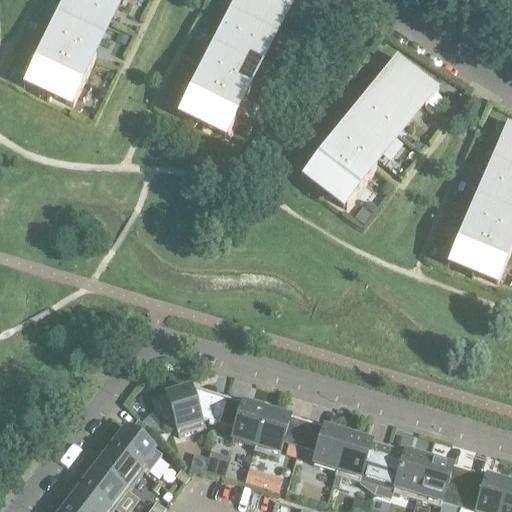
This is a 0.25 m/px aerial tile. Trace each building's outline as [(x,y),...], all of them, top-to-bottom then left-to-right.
[(73,0),(51,49),(46,46),(26,88),(73,110),(96,62),(90,60),(118,0),(73,0)] [(208,76),(202,73),(180,117),(227,140),(250,93),(254,95),(258,87),(249,83),(255,71),(260,73),(268,57),(272,59),(276,51),(267,47),(280,19),(286,22),(296,2),(292,0),(238,0),(232,14),(237,16),(208,76)] [(22,63),(32,41),(22,37),(12,58),(22,63)] [(335,152),(330,148),(305,180),(346,212),(376,174),(371,170),(420,107),(425,111),(438,94),(397,62),(373,93),(378,96),(364,114),(360,110),(348,125),(353,129),(344,140),(336,134),(331,140),(339,146),(335,152)] [(188,71),(178,66),(167,87),(177,92),(188,71)] [(470,232),(465,229),(450,267),(498,287),(511,253),(511,240),(511,237),(511,129),(508,128),(493,164),(498,166),(492,180),(483,176),(480,183),(484,185),(476,202),(482,205),(470,232)] [(305,159),(320,141),(311,133),(296,152),(305,159)] [(452,224),(442,220),(433,242),(443,246),(452,224)] [(166,399),(167,404),(158,407),(163,423),(172,420),(178,440),(203,433),(201,426),(208,424),(219,427),(225,403),(200,395),(192,397),(191,392),(166,399)] [(225,403),(219,427),(235,432),(232,444),(255,451),(268,410),(251,405),(250,410),(227,403),(228,401),(226,400),(225,403)] [(268,410),(255,451),(254,455),(278,463),(283,447),(300,452),(308,425),(307,425),(307,427),(284,420),(285,415),(268,410)] [(158,424),(151,417),(141,426),(148,433),(158,424)] [(130,435),(126,432),(112,451),(140,472),(144,475),(148,478),(162,459),(143,445),(149,437),(138,425),(130,435)] [(308,425),(300,452),(317,457),(313,468),(336,475),(335,480),(341,482),(355,436),(332,429),(331,434),(308,427),(309,425),(308,425)] [(355,436),(341,482),(375,492),(388,451),(365,444),(366,440),(355,436)] [(388,451),(375,492),(417,505),(431,459),(414,454),(412,459),(389,452),(390,450),(388,449),(388,451)] [(105,459),(102,456),(92,469),(129,495),(144,475),(140,472),(112,451),(105,459)] [(431,459),(417,505),(441,511),(442,507),(459,511),(470,474),(469,474),(469,476),(446,469),(447,464),(431,459)] [(84,479),(88,482),(81,491),(110,511),(115,511),(129,495),(92,469),(84,479)] [(180,474),(175,481),(185,488),(190,481),(180,474)] [(470,474),(459,511),(504,511),(511,488),(511,483),(495,479),(493,483),(470,476),(471,474),(470,474)] [(248,488),(273,496),(276,486),(267,483),(267,485),(251,480),(248,488)] [(110,511),(81,491),(68,508),(72,511),(110,511)] [(324,511),(329,497),(321,495),(317,510),(323,511),(324,511)]
